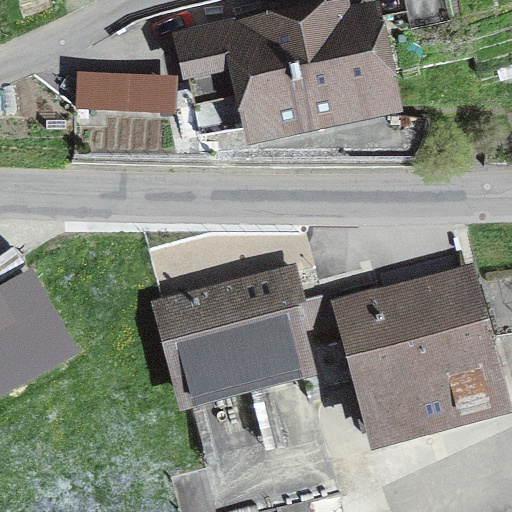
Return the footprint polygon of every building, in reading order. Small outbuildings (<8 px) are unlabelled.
[(367,15),(241,38),(252,91),(259,130),(384,107),(367,15)] [(194,101),(252,91),(241,38),(239,28),(182,39),(194,101)] [(178,115),(179,72),(79,70),(78,113),(178,115)] [(370,252),(162,307),(215,511),(274,511),(276,511),(316,511),(314,502),(338,496),(286,291),(301,287),(305,302),(367,286),(361,265),(372,262),(370,252)] [(376,437),(501,404),(460,252),(371,276),(378,303),(343,313),(376,437)] [(32,282),(0,300),(0,391),(72,352),(32,282)]
